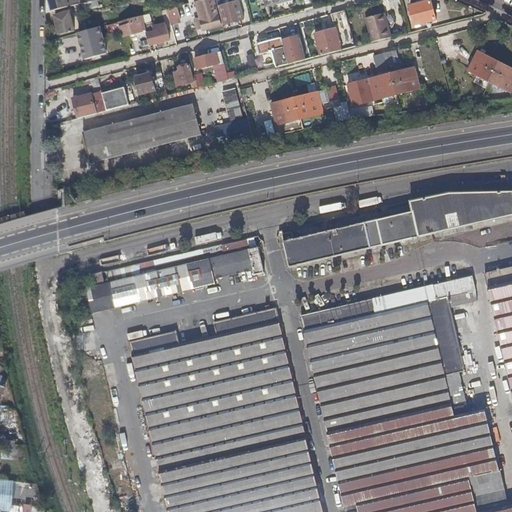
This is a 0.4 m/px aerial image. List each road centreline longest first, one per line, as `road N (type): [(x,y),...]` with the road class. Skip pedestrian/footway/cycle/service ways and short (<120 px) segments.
road 1 (secondary): [(511,136),(226,189),(0,250)]
road 2 (residential): [(37,0),(43,270)]
road 3 (track): [(105,511),(70,407),(43,270)]
